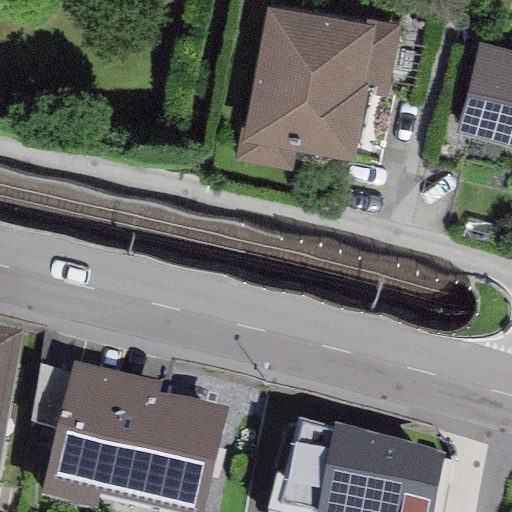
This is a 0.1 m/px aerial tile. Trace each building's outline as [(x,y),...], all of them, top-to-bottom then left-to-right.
[(402,16),(326,0),(264,0),(232,147),(291,160),(297,136),(350,148),(366,72),(388,77),(402,16)] [(511,40),(478,32),(455,118),(511,133),(511,40)] [(38,503),(72,511),(198,511),(229,397),(76,357),(38,503)] [(5,511),(30,375),(0,369),(0,511),(5,511)] [(436,511),(447,473),(299,435),(278,511),(436,511)]
